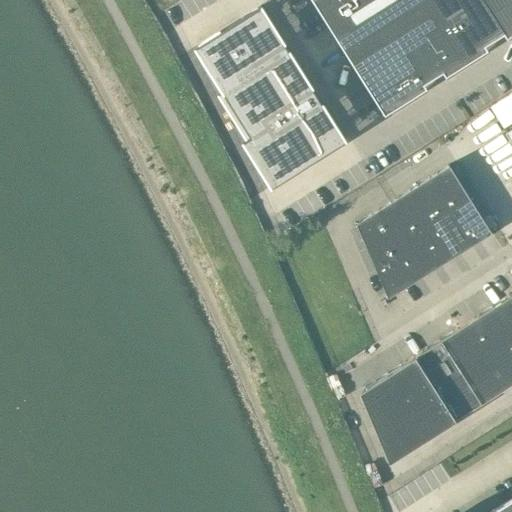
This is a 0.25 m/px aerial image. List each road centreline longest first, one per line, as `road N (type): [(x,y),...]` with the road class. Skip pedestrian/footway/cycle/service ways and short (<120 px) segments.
road 1 (unclassified): [(511,203),(472,139),(337,223),(377,326)]
road 2 (unclassified): [(377,326),(384,342),(511,265)]
